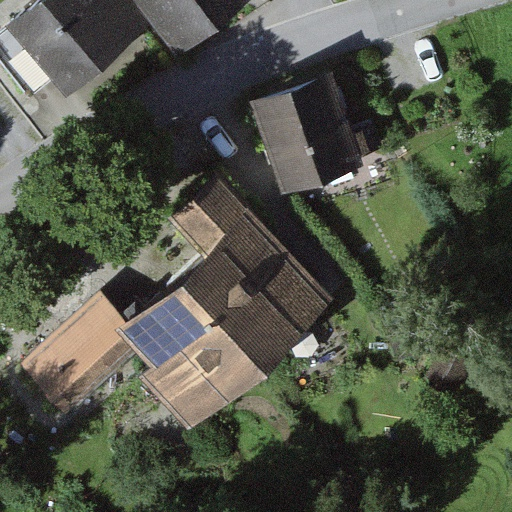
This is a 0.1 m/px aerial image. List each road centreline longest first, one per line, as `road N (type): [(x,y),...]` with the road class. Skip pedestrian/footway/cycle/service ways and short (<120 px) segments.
road 1 (residential): [(0,198),(176,90),(297,46)]
road 2 (unclassified): [(297,46),(437,0)]
